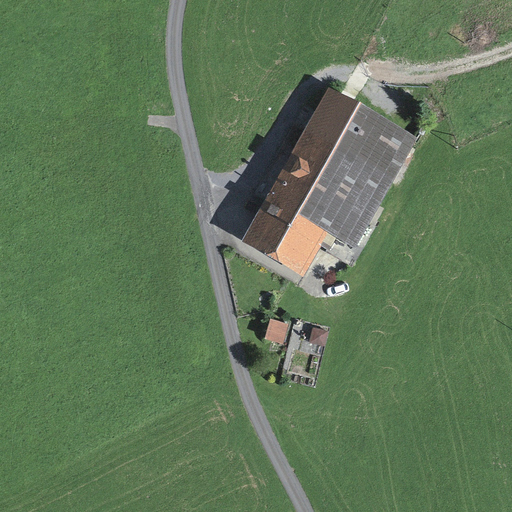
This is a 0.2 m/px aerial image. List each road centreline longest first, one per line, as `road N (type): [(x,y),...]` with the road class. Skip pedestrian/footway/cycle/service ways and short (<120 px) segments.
road 1 (unclassified): [(179,0),(175,66),(230,331),(250,399),(307,511)]
road 2 (track): [(206,218),(246,191),(315,84),(402,89),(511,49)]
